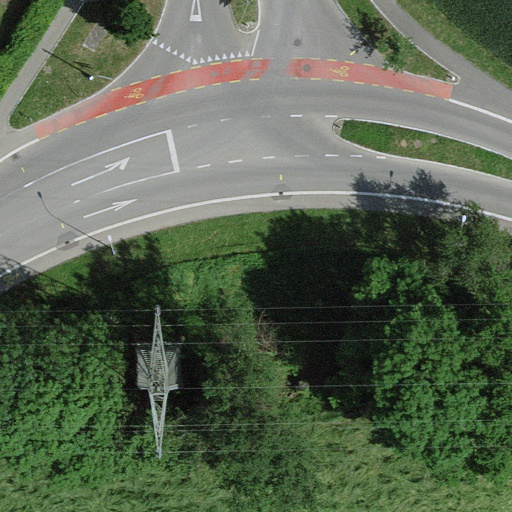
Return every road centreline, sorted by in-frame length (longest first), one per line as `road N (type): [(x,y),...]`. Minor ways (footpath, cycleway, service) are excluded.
road 1 (tertiary): [(292,122),(378,165),(511,202)]
road 2 (tertiary): [(511,139),(386,107),(292,122)]
road 3 (tertiary): [(0,219),(85,176),(203,140)]
road 4 (tertiary): [(197,0),(203,140)]
road 5 (tertiary): [(292,122),(291,0)]
